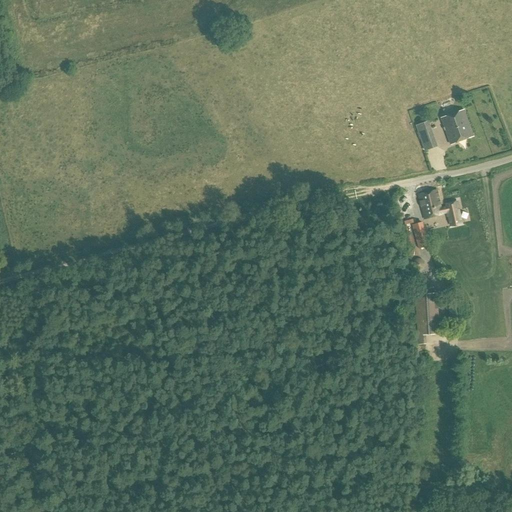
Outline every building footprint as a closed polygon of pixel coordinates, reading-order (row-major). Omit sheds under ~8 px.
[(441,118),(451,144),(473,136),(464,110),(441,118)] [(430,128),(418,132),(420,139),(432,135),(430,128)] [(419,195),(425,218),(443,214),(436,190),(419,195)] [(422,223),(413,225),(414,231),(423,229),(422,223)] [(422,240),(413,242),(415,248),(423,246),(422,240)] [(435,293),(416,294),(417,344),(425,343),(425,334),(437,333),(435,293)]
